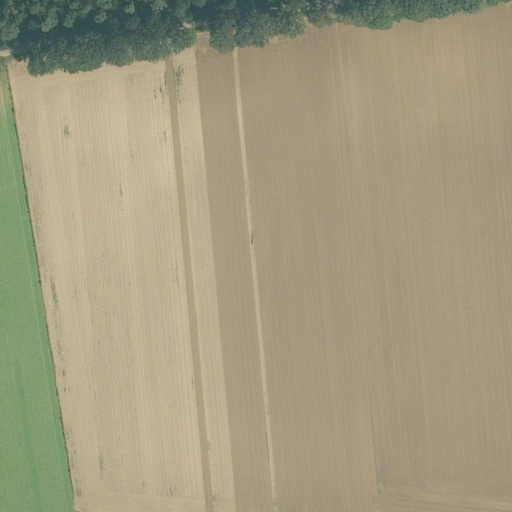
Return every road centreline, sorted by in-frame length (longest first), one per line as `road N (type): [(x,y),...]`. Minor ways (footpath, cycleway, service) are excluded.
road 1 (track): [(380,511),(337,1)]
road 2 (unclassified): [(346,0),(0,47)]
